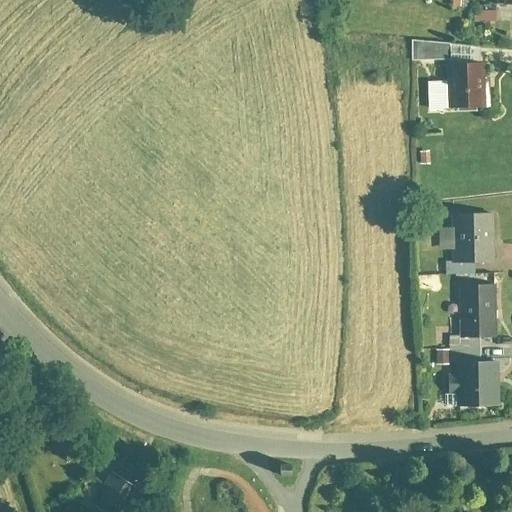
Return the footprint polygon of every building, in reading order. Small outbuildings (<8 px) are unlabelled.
[(486,66),(445,67),(446,110),(488,108),(486,66)] [(451,220),(452,267),(494,265),(493,217),(451,220)] [(494,287),(459,289),(461,340),(497,338),(494,287)] [(494,362),(452,365),(455,411),(496,408),(494,362)] [(86,511),(90,511),(92,510),(94,511),(129,511),(140,494),(111,477),(105,488),(90,479),(75,505),(86,511)]
